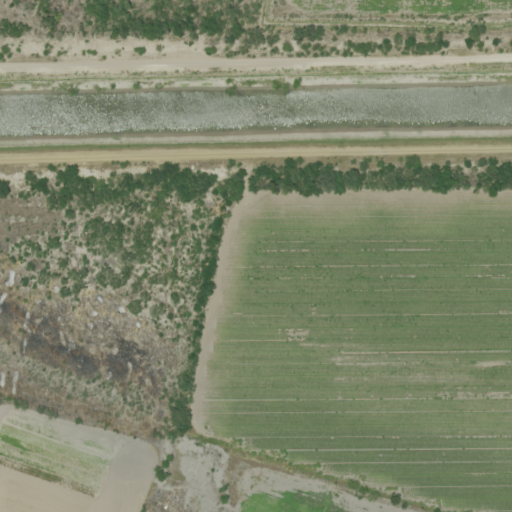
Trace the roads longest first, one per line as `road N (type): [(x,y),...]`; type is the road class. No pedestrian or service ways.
road 1 (residential): [(511,149),(0,158)]
road 2 (residential): [(0,62),(511,54)]
